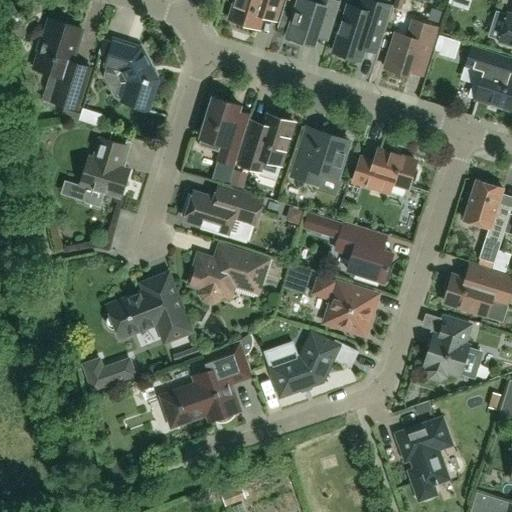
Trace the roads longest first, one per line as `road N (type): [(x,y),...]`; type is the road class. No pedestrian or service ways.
road 1 (residential): [(184,462),(383,386),(466,133)]
road 2 (residential): [(466,133),(205,53)]
road 3 (residential): [(142,260),(205,53)]
